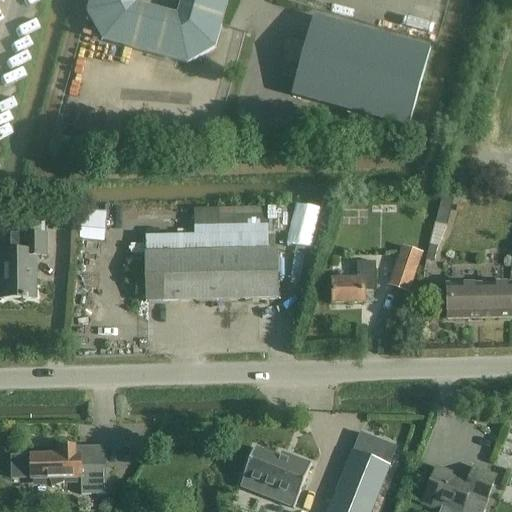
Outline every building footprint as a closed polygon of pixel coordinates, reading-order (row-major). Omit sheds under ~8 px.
[(102,42),(186,66),(214,50),(221,26),(228,0),(90,0),(87,15),(102,42)] [(408,130),(430,51),(312,19),(291,97),(408,130)] [(442,199),(435,225),(445,228),(452,201),(449,201),(442,199)] [(194,236),(145,238),(146,256),(147,305),(277,302),(276,252),(268,252),(266,209),(218,210),(193,211),(194,236)] [(10,252),(0,252),(0,300),(35,301),(35,259),(45,259),(45,235),(41,235),(18,235),(17,235),(10,235),(10,252)] [(401,247),(387,287),(408,294),(422,255),(401,247)] [(429,247),(425,261),(433,263),(437,248),(429,247)] [(332,307),(364,305),(363,294),(375,293),(374,265),(357,265),(357,280),(331,281),(332,307)] [(446,320),(511,318),(510,284),(445,286),(446,320)] [(372,511),(398,448),(361,433),(329,511),(372,511)] [(29,457),(10,458),(11,481),(30,481),(48,480),(51,488),(63,485),(63,480),(80,480),(80,497),(106,497),(105,468),(104,468),(80,468),(80,456),(75,456),(75,449),(59,449),(59,456),(29,457)] [(253,450),(242,480),(277,495),(274,503),(293,510),(310,467),(309,466),(309,467),(290,459),(288,465),(277,461),(254,452),(255,451),(253,450)] [(435,469),(421,504),(440,511),(439,511),(484,511),(488,503),(486,502),(495,478),(472,469),(467,482),(435,469)]
